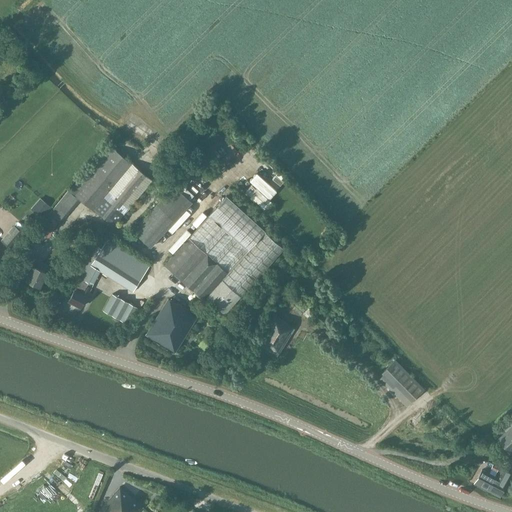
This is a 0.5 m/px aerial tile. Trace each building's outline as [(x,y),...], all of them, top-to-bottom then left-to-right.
[(152,180),(131,163),(131,164),(108,144),(69,191),(68,190),(47,215),(35,236),(46,242),(58,221),(60,223),(64,219),(80,200),(93,211),(93,209),(114,226),(152,180)] [(259,152),(255,156),(275,174),(278,170),(259,152)] [(257,165),(252,170),(273,188),(277,183),(257,165)] [(209,193),(227,172),(222,168),(205,189),(209,193)] [(264,198),(267,195),(249,175),(246,179),(264,198)] [(196,194),(199,191),(185,177),(182,181),(196,194)] [(150,248),(192,202),(174,185),(132,231),(150,248)] [(265,232),(225,197),(208,216),(164,265),(202,299),(205,296),(224,313),(282,248),(264,233),(265,232)] [(41,219),(51,207),(45,203),(36,214),(41,219)] [(192,227),(212,207),(207,203),(188,223),(192,227)] [(15,226),(2,241),(11,249),(24,234),(15,226)] [(101,271),(132,291),(149,263),(107,237),(100,248),(91,243),(72,274),(78,277),(71,289),(74,290),(68,301),(80,308),(101,271)] [(24,280),(39,287),(46,273),(35,268),(38,261),(31,257),(25,269),(28,271),(24,280)] [(128,324),(137,307),(112,294),(103,310),(128,324)] [(60,305),(64,304),(66,300),(60,296),(56,303),(60,305)] [(146,333),(174,351),(197,315),(176,302),(175,304),(167,300),(146,333)] [(272,313),(254,341),(276,356),(294,328),(288,324),(288,323),(272,313)] [(378,376),(406,405),(423,388),(395,359),(378,376)] [(511,448),(511,426),(498,439),(509,451),(511,448)] [(481,469),(474,483),(487,490),(494,476),(481,469)] [(498,478),(494,476),(487,490),(499,496),(511,473),(502,469),(498,478)] [(19,498),(30,485),(26,482),(15,495),(19,498)] [(119,487),(98,511),(99,511),(137,511),(142,507),(119,487)]
